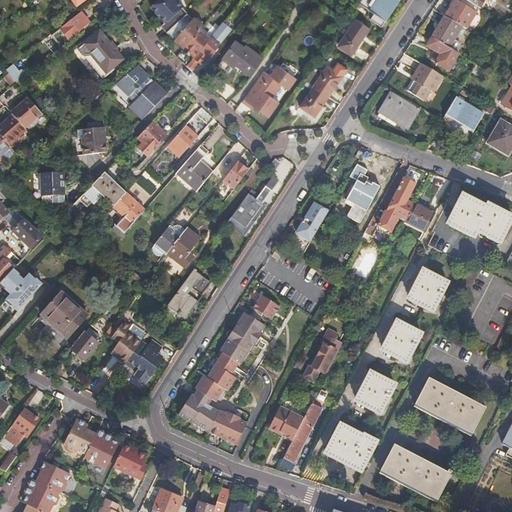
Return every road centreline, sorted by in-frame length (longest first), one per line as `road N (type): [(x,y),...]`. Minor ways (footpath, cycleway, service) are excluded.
road 1 (residential): [(321,149),(154,404),(155,425)]
road 2 (residential): [(125,0),(157,54),(257,143),(321,149)]
road 3 (residential): [(340,120),(511,191)]
road 4 (residential): [(322,499),(166,439)]
road 5 (residential): [(421,0),(340,120)]
road 6 (residential): [(1,511),(75,396)]
